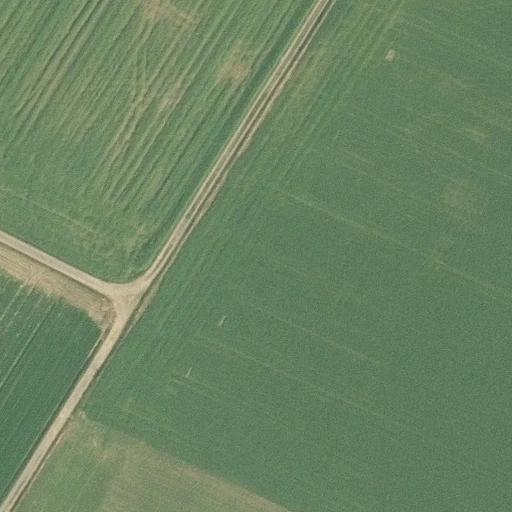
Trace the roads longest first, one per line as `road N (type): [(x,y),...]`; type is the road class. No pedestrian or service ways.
road 1 (track): [(0,234),(135,302),(324,0)]
road 2 (track): [(135,302),(4,511)]
